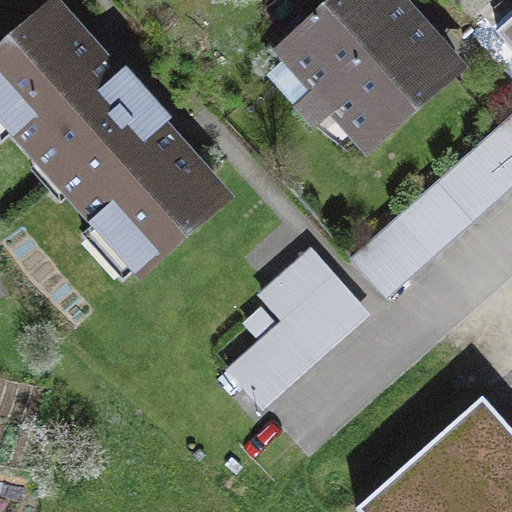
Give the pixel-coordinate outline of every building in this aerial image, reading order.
[(297,106),(316,128),(339,107),(371,143),(451,71),(387,0),(344,0),(288,50),(320,85),(297,106)] [(114,84),(51,13),(0,58),(0,105),(143,266),(217,200),(155,129),(144,139),(130,123),(103,93),(114,84)] [(477,220),(511,189),(511,121),(444,184),(477,220)] [(357,263),(390,299),(438,256),(404,220),(357,263)] [(236,373),(269,409),(372,316),(339,279),(318,256),(269,300),(290,323),(236,373)] [(511,511),(511,431),(482,398),(356,510),(357,511),(511,511)]
